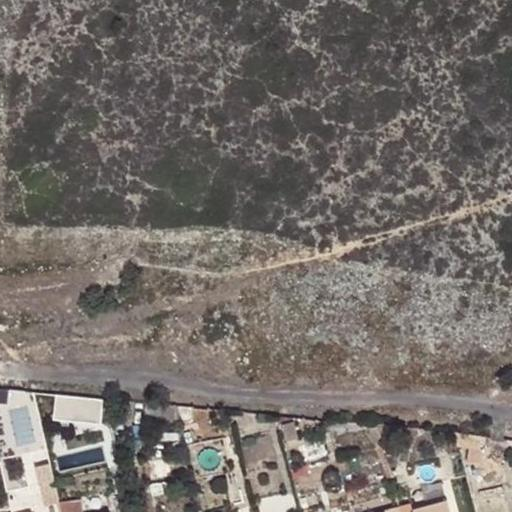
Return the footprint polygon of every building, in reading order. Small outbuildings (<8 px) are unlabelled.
[(54,393),(53,413),(78,414),(78,394),(54,393)] [(52,415),(49,440),(95,444),(98,419),(52,415)] [(370,463),(380,461),(376,445),(365,443),(370,463)] [(376,445),(380,461),(389,459),(385,445),(376,445)] [(478,454),(451,452),(454,466),(465,467),(477,469),(478,454)] [(476,483),(477,469),(465,467),(463,482),(476,483)]
